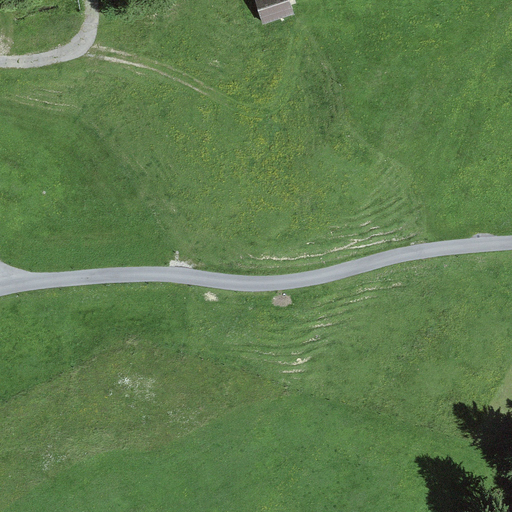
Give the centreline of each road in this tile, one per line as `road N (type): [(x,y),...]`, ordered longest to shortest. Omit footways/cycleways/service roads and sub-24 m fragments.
road 1 (unclassified): [(511,239),(438,246),(317,279),(243,285),(179,276),(0,288)]
road 2 (track): [(0,62),(38,64),(74,53),(93,23),(91,0)]
